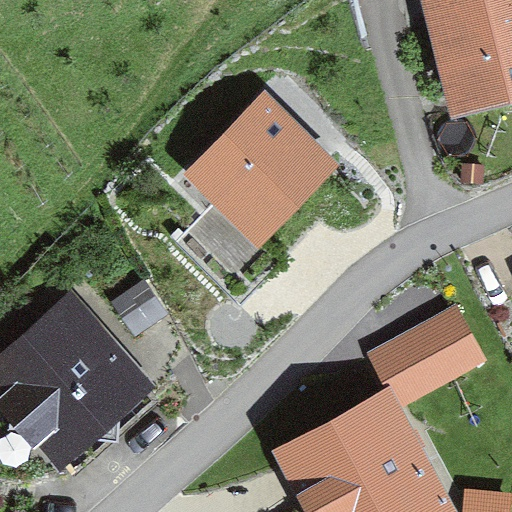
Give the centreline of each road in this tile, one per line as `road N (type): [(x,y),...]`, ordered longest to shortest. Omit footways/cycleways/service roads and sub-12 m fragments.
road 1 (residential): [(511,203),(406,252),(119,511)]
road 2 (track): [(442,233),(384,0)]
